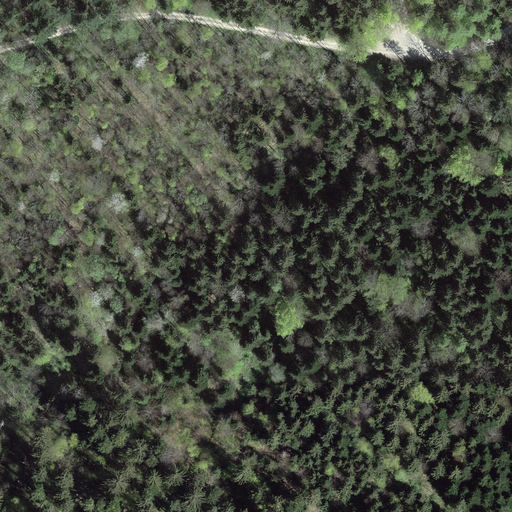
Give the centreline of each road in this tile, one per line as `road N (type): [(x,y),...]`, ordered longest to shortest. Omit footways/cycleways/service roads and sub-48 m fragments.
road 1 (track): [(413,33),(389,46),(354,47),(151,14),(0,50)]
road 2 (unclassified): [(511,26),(452,53),(413,33),(404,0)]
